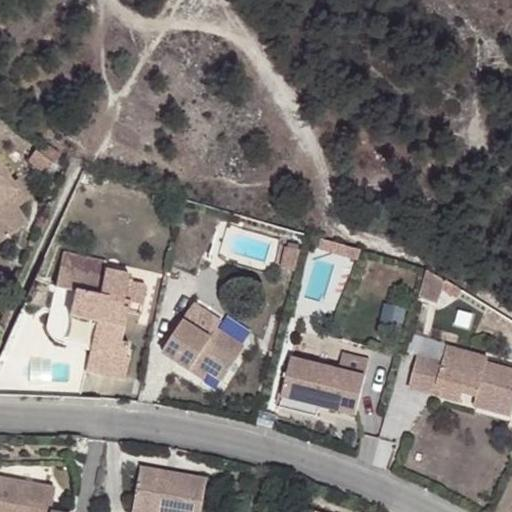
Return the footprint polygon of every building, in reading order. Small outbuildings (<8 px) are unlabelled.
[(0,237),(28,220),(18,204),(11,193),(15,189),(10,179),(0,165),(0,237)] [(11,193),(18,204),(31,197),(18,176),(10,179),(15,189),(11,193)] [(361,249),(321,238),(318,248),(357,259),(361,249)] [(285,246),(280,267),(295,270),(300,250),(285,246)] [(90,348),(128,357),(132,341),(121,338),(128,310),(130,300),(143,304),(147,283),(130,279),(131,274),(105,269),(104,274),(61,265),(47,324),(93,334),(90,348)] [(421,292),(439,299),(443,286),(447,277),(428,266),(421,292)] [(463,287),(447,277),(443,286),(459,294),(463,287)] [(130,300),(128,310),(141,313),(143,304),(130,300)] [(196,361),(210,370),(223,380),(245,345),(217,327),(210,337),(183,319),(163,350),(190,369),(196,361)] [(63,342),(90,348),(93,334),(47,324),(49,329),(51,334),(55,339),(63,342)] [(369,360),(294,341),(291,356),(365,375),(369,360)] [(479,388),(476,396),(474,405),(511,415),(511,411),(511,369),(510,369),(511,364),(447,346),(442,362),(418,355),(409,385),(434,393),(437,385),(463,392),(464,384),(479,388)] [(130,357),(128,357),(90,348),(86,368),(126,378),(130,357)] [(281,396),(318,404),(355,413),(365,375),(291,356),(281,396)] [(204,378),(210,370),(196,361),(190,369),(204,378)] [(463,392),(476,396),(479,388),(464,384),(463,392)] [(460,401),(463,392),(437,385),(434,393),(460,401)] [(315,415),(318,404),(281,396),(278,407),(315,415)] [(131,511),(199,511),(206,478),(140,466),(131,511)] [(60,511),(52,510),(57,487),(0,476),(0,511),(60,511)]
